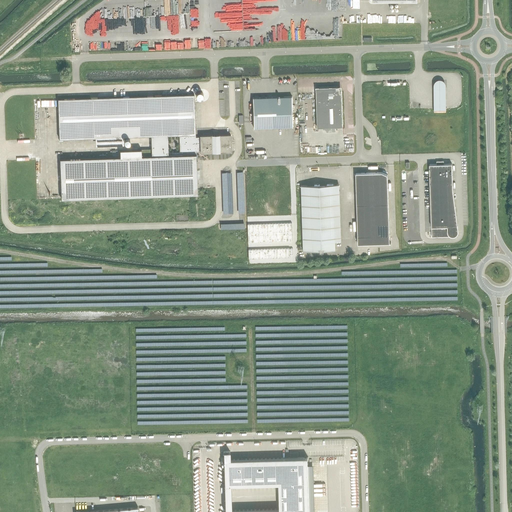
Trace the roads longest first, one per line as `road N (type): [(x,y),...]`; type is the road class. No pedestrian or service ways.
road 1 (unclassified): [(426,47),(75,58),(76,89)]
road 2 (unclassified): [(365,511),(363,445),(353,433),(174,438)]
road 3 (unclassified): [(46,511),(38,452),(47,442),(174,438)]
road 4 (tertiary): [(499,366),(503,500)]
